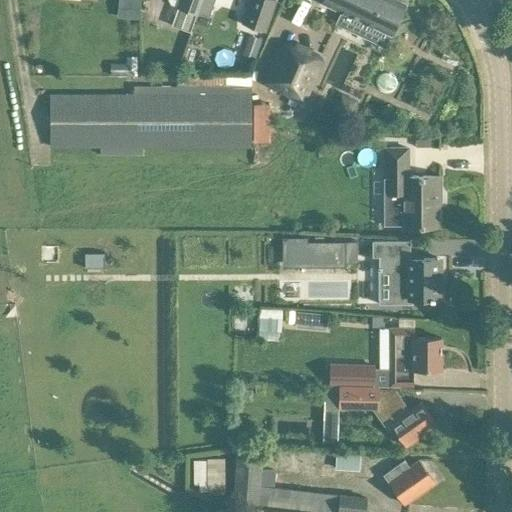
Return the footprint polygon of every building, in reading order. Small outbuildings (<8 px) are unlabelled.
[(118,0),(116,16),(138,19),(139,12),(147,14),(149,0),(118,0)] [(196,17),(201,0),(179,0),(178,6),(176,11),(196,17)] [(274,0),(249,0),(241,25),(264,33),(275,0),(274,0)] [(391,35),(406,3),(400,0),(321,0),(321,2),(350,16),(344,27),(360,35),(366,23),(391,35)] [(319,64),(281,47),(265,82),(302,100),(312,77),(313,77),(319,64)] [(110,62),(109,75),(132,76),(133,63),(110,62)] [(50,94),(50,146),(251,146),(251,94),(50,94)] [(407,148),(384,148),(385,192),(401,192),(401,226),(438,226),(437,198),(440,198),(440,175),(408,176),(407,148)] [(305,236),(283,236),(283,264),(343,264),(343,240),(305,240),(305,236)] [(371,240),(371,257),(400,257),(400,239),(371,240)] [(440,280),(440,261),(440,258),(420,259),(409,259),(405,259),(406,262),(391,263),(392,297),(403,296),(403,298),(429,299),(434,299),(434,298),(440,298),(440,280)] [(256,305),(255,338),(277,339),(278,306),(256,305)] [(414,330),(394,330),(394,373),(414,373),(414,369),(441,369),(441,337),(414,337),(414,330)] [(331,364),(330,384),(376,386),(376,366),(331,364)] [(378,387),(337,387),(337,407),(370,407),(378,407),(378,387)] [(378,407),(370,407),(389,434),(395,431),(405,446),(437,424),(421,402),(405,413),(401,407),(387,387),(378,387),(378,407)] [(364,511),(366,497),(260,485),(262,452),(235,450),(231,501),(258,503),(334,511),(364,511)] [(360,455),(336,453),(334,468),(359,470),(360,455)] [(404,459),(383,474),(403,503),(435,481),(419,459),(409,466),(404,459)] [(207,460),(193,460),(193,484),(207,484),(207,460)]
